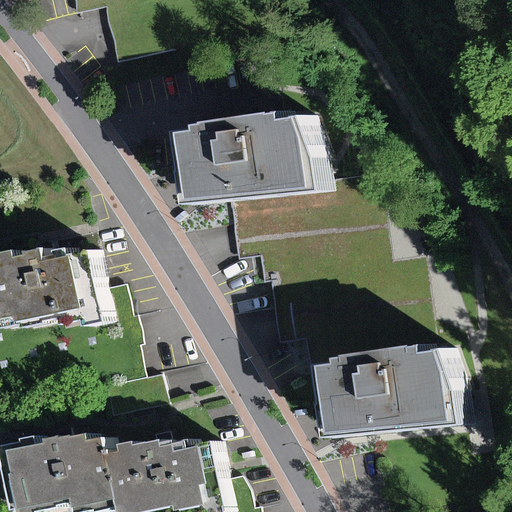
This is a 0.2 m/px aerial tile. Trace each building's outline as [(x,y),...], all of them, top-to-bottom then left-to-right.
[(188,134),(195,203),(314,191),(308,122),(188,134)] [(90,249),(0,261),(0,307),(2,322),(4,335),(101,320),(90,249)] [(455,346),(320,367),(332,445),(467,424),(455,346)] [(140,511),(133,460),(130,442),(34,457),(42,511),(140,511)] [(227,442),(133,460),(140,511),(212,511),(240,507),(227,442)]
